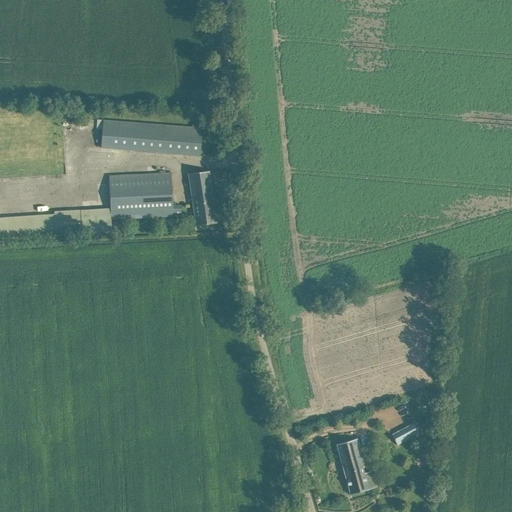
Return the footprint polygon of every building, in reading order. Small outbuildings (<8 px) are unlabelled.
[(201,128),(192,127),(129,123),(103,120),(101,148),(199,155),(201,128)] [(217,223),(209,171),(188,174),(196,226),(217,223)] [(171,173),(109,176),(110,208),(54,211),(54,214),(56,236),(111,232),(111,219),(181,216),(181,205),(172,206),(171,173)] [(0,239),(56,236),(54,214),(0,217),(0,239)] [(419,434),(413,423),(391,434),(397,445),(419,434)] [(357,438),(336,444),(350,494),(375,488),(370,471),(364,473),(363,467),(365,467),(357,438)]
